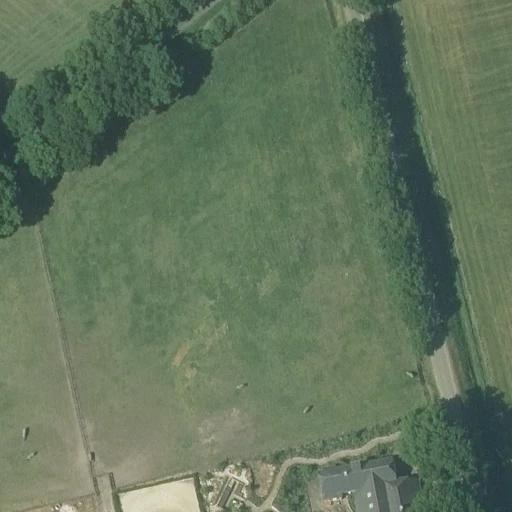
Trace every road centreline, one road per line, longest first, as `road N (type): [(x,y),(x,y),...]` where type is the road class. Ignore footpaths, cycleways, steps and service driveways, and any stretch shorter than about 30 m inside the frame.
road 1 (unclassified): [(476,511),(347,0)]
road 2 (unclassified): [(208,0),(0,160)]
